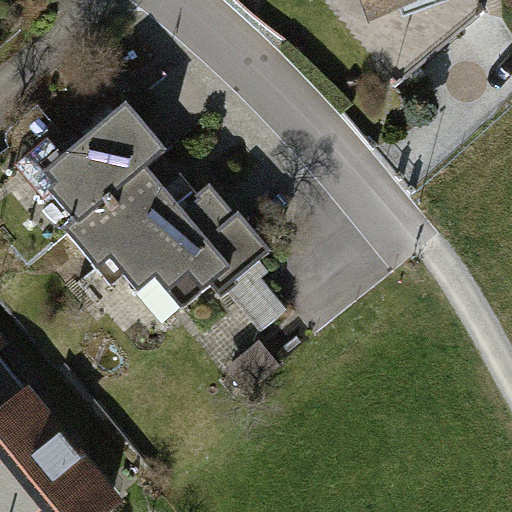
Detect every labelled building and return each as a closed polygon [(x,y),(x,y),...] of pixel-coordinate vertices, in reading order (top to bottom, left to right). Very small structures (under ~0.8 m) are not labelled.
[(365,0),(378,33),(468,0),(365,0)] [(205,125),(172,83),(44,185),(85,237),(149,186),(176,165),(168,154),(205,125)] [(0,174),(0,198),(12,188),(0,174)] [(149,186),(85,237),(141,298),(162,283),(186,310),(212,294),(224,305),(269,259),(216,203),(186,220),(149,186)] [(131,511),(134,510),(44,403),(52,397),(0,334),(0,511),(131,511)] [(283,372),(266,353),(242,374),(258,393),(283,372)]
